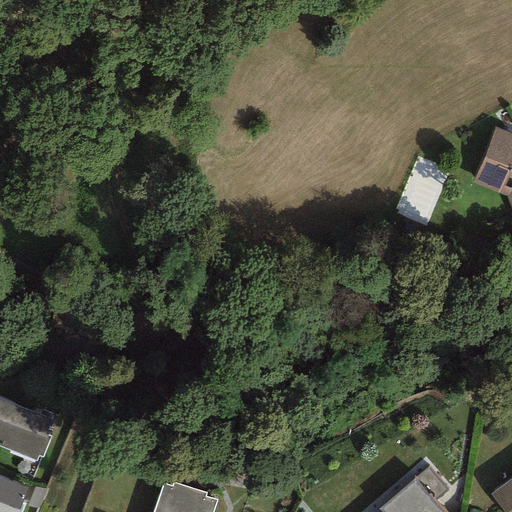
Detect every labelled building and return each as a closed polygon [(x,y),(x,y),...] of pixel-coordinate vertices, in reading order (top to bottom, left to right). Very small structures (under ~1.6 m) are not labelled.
[(511,134),(494,127),(472,183),(506,196),(511,212),(511,134)] [(51,416),(0,396),(0,446),(36,461),(38,456),(42,457),(50,436),(44,434),(51,416)] [(428,467),(379,510),(380,511),(444,511),(434,500),(447,488),(428,467)] [(27,487),(0,476),(0,511),(21,511),(24,505),(21,503),(27,487)] [(511,511),(511,478),(491,494),(503,511),(511,511)] [(207,495),(173,482),(171,488),(162,485),(152,511),(211,511),(216,499),(205,497),(207,495)]
